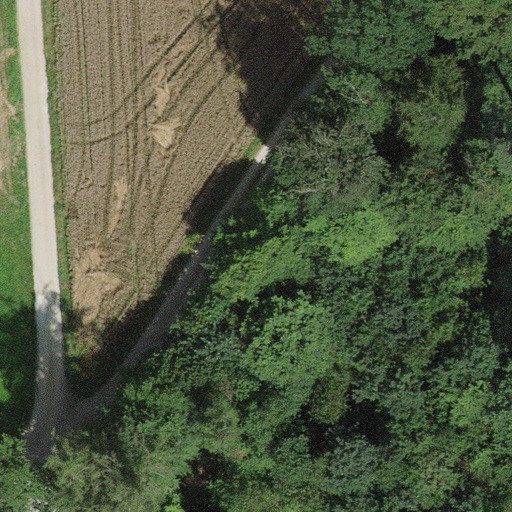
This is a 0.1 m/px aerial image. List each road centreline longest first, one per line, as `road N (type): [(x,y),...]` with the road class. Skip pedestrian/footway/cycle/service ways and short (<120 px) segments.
road 1 (track): [(0,490),(53,471),(291,130),(402,0)]
road 2 (residential): [(53,471),(23,0)]
